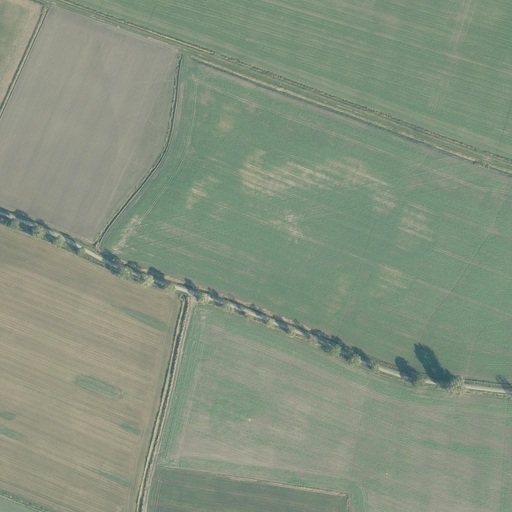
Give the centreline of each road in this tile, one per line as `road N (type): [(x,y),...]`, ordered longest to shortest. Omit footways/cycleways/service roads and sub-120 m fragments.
road 1 (unclassified): [(0,215),(131,275),(392,375),(511,394)]
road 2 (track): [(45,0),(511,167)]
